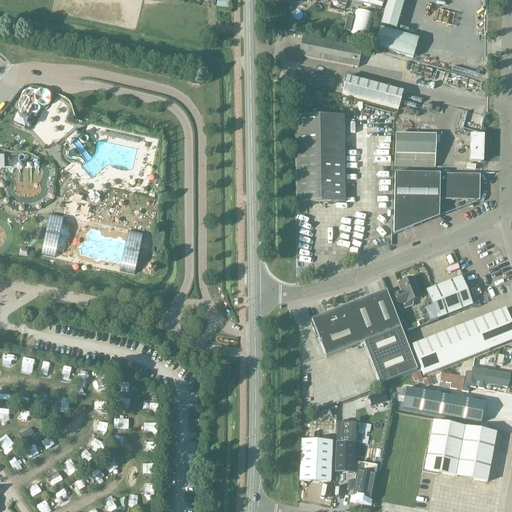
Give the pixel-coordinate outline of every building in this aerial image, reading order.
[(351,0),(351,3),(380,10),(382,0),(351,0)] [(352,18),(347,17),(343,31),(349,32),(352,18)] [(379,42),(416,52),(423,30),(385,20),(379,42)] [(356,68),(360,49),(300,37),(296,56),(356,68)] [(329,77),(296,68),(294,78),(326,87),(329,77)] [(456,69),(453,79),(461,81),(464,71),(456,69)] [(404,93),(365,81),(346,76),(341,95),(398,111),(404,93)] [(295,204),(344,203),(343,117),(294,117),(295,204)] [(74,134),(65,142),(73,151),(82,142),(79,138),(74,133),(74,134)] [(394,154),(435,155),(435,144),(435,136),(395,135),(394,154)] [(482,163),(483,136),(470,136),(469,162),(482,163)] [(435,155),(394,154),(394,169),(435,170),(435,155)] [(76,177),(67,161),(43,174),(52,190),(76,177)] [(394,174),(393,236),(438,218),(439,201),(478,201),(479,176),(394,174)] [(120,176),(105,178),(107,188),(122,186),(120,176)] [(49,214),(40,256),(54,258),(68,261),(68,260),(82,263),(93,265),(93,266),(106,268),(106,269),(120,272),(134,275),(142,234),(128,231),(128,232),(115,229),(114,229),(101,227),(90,225),(90,224),(76,221),(63,218),(63,217),(49,214)] [(313,215),(304,219),(306,224),(315,220),(313,215)] [(306,242),(315,234),(312,230),(303,239),(306,242)] [(161,235),(151,235),(151,254),(161,253),(161,235)] [(310,254),(319,245),(316,241),(306,250),(310,254)] [(400,292),(393,295),(397,307),(398,306),(400,311),(411,306),(412,302),(420,299),(412,278),(410,279),(408,278),(403,280),(402,282),(397,284),(400,292)] [(436,320),(472,305),(461,278),(425,292),(436,320)] [(479,286),(484,298),(489,296),(484,285),(479,286)] [(385,292),(348,306),(362,343),(379,385),(416,371),(385,292)] [(362,343),(348,306),(310,321),(325,358),(362,343)] [(511,329),(504,310),(467,325),(467,327),(412,348),(423,376),(489,351),(487,347),(511,337),(511,329)] [(16,362),(19,347),(10,346),(7,360),(16,362)] [(28,349),(26,360),(37,362),(39,352),(28,349)] [(46,353),(45,364),(56,365),(57,355),(46,353)] [(84,371),(95,372),(96,362),(85,361),(84,371)] [(487,370),(482,369),(472,367),(471,372),(465,371),(464,377),(441,373),(439,382),(450,384),(449,389),(461,391),(461,392),(468,393),(469,387),(475,388),(476,382),(479,383),(478,389),(484,390),(485,385),(493,386),(493,389),(499,390),(499,387),(507,388),(509,375),(487,371),(487,370)] [(106,371),(97,376),(103,386),(112,381),(106,371)] [(432,385),(429,377),(422,380),(425,388),(432,385)] [(405,389),(401,409),(480,424),(484,404),(405,389)] [(384,392),(368,398),(371,408),(387,402),(384,392)] [(101,407),(111,407),(112,393),(101,393),(101,407)] [(342,410),(357,410),(358,395),(342,395),(342,410)] [(308,403),(309,408),(321,405),(319,400),(308,403)] [(5,411),(15,412),(15,402),(5,402),(5,411)] [(96,414),(96,426),(111,426),(112,414),(96,414)] [(486,483),(495,434),(432,422),(423,471),(437,474),(486,483)] [(337,423),(336,443),(350,444),(353,444),(354,423),(337,423)] [(45,433),(50,442),(60,437),(55,428),(45,433)] [(98,441),(108,445),(112,435),(102,431),(98,441)] [(16,433),(9,443),(14,447),(21,438),(16,433)] [(30,443),(35,450),(43,445),(38,437),(30,443)] [(329,483),(331,442),(301,441),(299,482),(329,483)] [(336,443),(334,473),(352,474),(356,475),(352,498),(358,499),(358,500),(360,500),(360,499),(370,501),(375,475),(362,473),(364,464),(353,463),(354,444),(350,444),(336,443)] [(87,448),(91,459),(100,456),(96,445),(87,448)] [(23,448),(15,452),(21,466),(29,462),(23,448)] [(65,457),(73,471),(83,465),(75,451),(65,457)] [(93,465),(98,474),(107,470),(102,461),(93,465)] [(60,462),(49,467),(55,479),(65,475),(60,462)] [(87,472),(77,475),(80,486),(91,482),(87,472)] [(39,491),(51,485),(46,475),(34,481),(39,491)] [(151,477),(150,488),(160,488),(161,477),(151,477)] [(71,480),(60,484),(66,499),(77,494),(71,480)] [(55,492),(43,496),(46,506),(58,502),(55,492)] [(119,496),(110,499),(113,507),(122,504),(119,496)]
